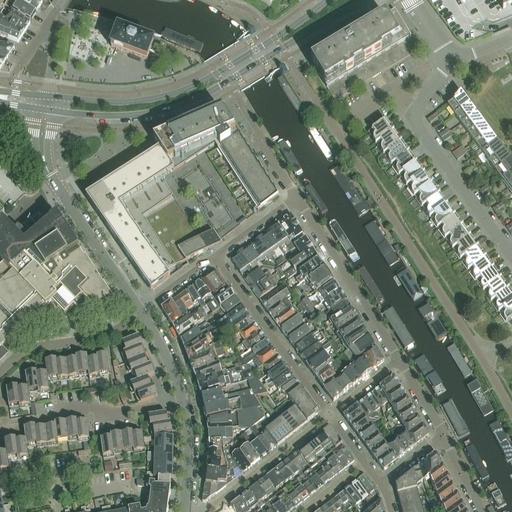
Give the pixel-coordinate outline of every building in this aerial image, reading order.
[(14,0),(15,1),(36,14),(42,4),(35,0),(14,0)] [(511,0),(495,0),(502,10),(511,6),(511,0)] [(36,15),(36,14),(15,1),(12,6),(7,3),(4,8),(7,10),(11,12),(30,24),(30,23),(36,15)] [(199,1),(195,9),(232,31),(237,24),(199,1)] [(0,36),(18,44),(24,33),(5,22),(1,20),(7,10),(4,8),(3,7),(0,11),(0,36)] [(419,51),(394,11),(310,62),(335,102),(372,79),(419,51)] [(5,22),(24,33),(30,24),(11,12),(5,22)] [(117,30),(111,48),(146,61),(153,43),(152,42),(154,37),(154,36),(121,24),(121,25),(119,30),(117,30)] [(165,31),(162,39),(202,55),(205,48),(165,31)] [(8,47),(0,45),(0,70),(5,63),(6,61),(14,49),(8,47)] [(288,85),(282,89),(301,117),(307,113),(288,85)] [(447,106),(454,115),(469,104),(460,91),(460,92),(453,100),(454,101),(447,106)] [(454,115),(461,125),(476,113),(469,104),(454,115)] [(222,112),(213,115),(203,120),(217,143),(220,147),(238,136),(233,129),(232,128),(230,125),(226,118),(222,112)] [(476,113),(461,125),(467,134),(483,122),(476,113)] [(427,121),(430,124),(436,119),(434,116),(436,114),(436,115),(437,115),(436,114),(427,121)] [(161,154),(168,164),(173,172),(184,165),(217,143),(203,120),(154,141),(162,153),(161,154)] [(368,133),(370,137),(375,144),(393,131),(391,133),(387,128),(390,126),(386,120),(368,133)] [(467,134),(474,143),(490,132),(483,122),(467,134)] [(314,124),(307,129),(330,166),(337,161),(314,124)] [(398,137),(393,131),(375,144),(383,155),(401,142),(401,141),(398,143),(395,139),(398,137)] [(438,136),(444,143),(443,143),(450,138),(445,131),(439,136),(439,135),(438,136)] [(497,141),(490,132),(474,143),(481,152),(497,141)] [(238,136),(220,147),(217,149),(252,204),(273,188),(239,135),(238,136)] [(281,137),(275,141),(300,179),(306,175),(281,137)] [(481,152),(488,162),(503,150),(497,141),(481,152)] [(383,155),(385,158),(391,165),(409,152),(406,154),(403,149),(405,147),(401,142),(383,155)] [(452,154),(457,162),(458,161),(457,161),(464,156),(459,150),(452,155),(452,154)] [(488,162),(495,171),(510,159),(503,150),(488,162)] [(413,158),(409,152),(391,165),(393,168),(398,175),(398,176),(416,163),(416,162),(413,164),(410,160),(413,158)] [(495,171),(501,180),(511,172),(511,162),(510,159),(495,171)] [(98,211),(157,171),(153,166),(149,160),(87,199),(96,212),(98,211)] [(398,176),(401,179),(406,186),(424,173),(421,175),(418,170),(421,168),(416,163),(398,176)] [(340,166),(329,172),(359,219),(370,212),(340,166)] [(465,173),(471,180),(470,180),(477,175),(472,168),(466,173),(466,172),(465,173)] [(168,188),(157,171),(98,211),(105,222),(106,222),(108,225),(107,225),(109,227),(111,229),(110,230),(113,234),(114,234),(119,243),(120,243),(121,244),(120,245),(121,246),(122,246),(124,248),(123,248),(130,258),(131,258),(132,260),(131,260),(138,270),(139,270),(141,273),(141,274),(148,285),(175,264),(143,215),(171,197),(172,196),(168,188)] [(511,172),(501,180),(508,189),(511,186),(511,172)] [(428,179),(424,173),(406,186),(414,197),(432,184),(429,186),(426,181),(428,179)] [(414,197),(421,207),(422,207),(440,194),(439,194),(437,196),(433,192),(436,190),(432,184),(414,197)] [(308,185),(302,189),(320,217),(326,213),(308,185)] [(479,191),(484,199),(485,198),(484,198),(491,193),(486,187),(479,192),(479,191)] [(279,196),(273,188),(252,204),(258,212),(279,196)] [(444,200),(440,194),(422,207),(429,218),(447,205),(444,207),(441,202),(444,200)] [(451,211),(447,205),(429,218),(437,228),(455,215),(452,217),(449,213),(451,211)] [(492,210),(498,217),(497,217),(504,212),(499,205),(493,210),(493,209),(492,210)] [(455,215),(437,228),(444,239),(462,226),(460,228),(456,223),(459,221),(455,215)] [(78,248),(57,216),(25,244),(6,225),(3,221),(0,223),(0,263),(2,266),(0,267),(0,349),(16,334),(14,333),(16,332),(17,330),(19,332),(34,319),(35,320),(47,308),(52,303),(64,316),(73,307),(79,313),(88,305),(94,312),(101,311),(112,300),(103,287),(92,270),(83,256),(82,257),(77,249),(78,248)] [(302,233),(291,216),(279,225),(288,237),(292,234),(295,238),(302,233)] [(374,218),(365,223),(389,260),(398,255),(374,218)] [(335,220),(327,224),(352,266),(360,261),(335,220)] [(291,241),(288,237),(279,225),(267,233),(279,249),(285,244),(287,247),(291,244),(290,242),(291,241)] [(467,232),(462,226),(444,239),(452,250),(470,236),(467,238),(464,234),(467,232)] [(279,249),(267,233),(259,239),(271,257),(275,255),(274,252),(279,249)] [(452,250),(454,252),(460,260),(478,247),(475,249),(472,244),(474,242),(470,236),(452,250)] [(177,248),(183,257),(189,263),(199,255),(202,254),(199,248),(204,246),(205,246),(200,238),(177,248)] [(248,247),(260,262),(266,258),(267,260),(271,257),(259,239),(248,247)] [(305,239),(294,246),(299,253),(288,261),(293,270),(285,276),(289,281),(298,275),(296,271),(316,257),(316,256),(305,239)] [(399,246),(394,249),(397,254),(402,251),(399,246)] [(256,265),(259,263),(247,247),(239,254),(250,269),(252,271),(257,267),(256,265)] [(482,253),(478,247),(460,260),(468,271),(486,258),(485,257),(483,259),(479,255),(482,253)] [(250,269),(239,254),(231,259),(230,261),(241,276),(250,269)] [(283,258),(276,263),(279,267),(286,262),(283,258)] [(324,268),(317,258),(299,272),(302,276),(297,280),(300,285),(305,281),(324,268)] [(468,271),(470,274),(475,281),(493,268),(490,270),(487,265),(490,263),(486,258),(468,271)] [(262,267),(259,270),(255,272),(256,273),(245,281),(252,291),(271,277),(272,277),(266,268),(262,267)] [(361,267),(354,271),(377,309),(385,304),(361,267)] [(314,294),(332,282),(333,281),(332,281),(324,268),(305,281),(314,294)] [(407,268),(397,274),(416,304),(425,298),(407,268)] [(497,274),(493,268),(475,281),(483,292),(501,279),(501,278),(498,280),(495,276),(497,274)] [(285,277),(279,269),(276,272),(281,279),(285,277)] [(213,272),(202,281),(211,295),(212,296),(208,298),(211,302),(215,299),(228,289),(217,273),(213,272)] [(276,287),(271,279),(273,278),(272,277),(271,277),(252,291),(259,300),(276,287)] [(483,292),(485,295),(491,302),(509,289),(508,289),(506,291),(502,286),(505,284),(501,279),(483,292)] [(192,287),(202,301),(211,295),(202,281),(192,287)] [(325,302),(340,293),(334,283),(319,294),(317,295),(322,304),(325,302)] [(205,305),(202,301),(192,287),(184,293),(192,305),(197,302),(199,304),(202,308),(205,305)] [(287,297),(280,287),(260,303),(267,312),(287,297)] [(211,302),(207,305),(213,313),(221,307),(234,297),(228,289),(215,299),(211,302)] [(511,295),(511,293),(509,289),(491,302),(498,313),(511,302),(511,299),(510,297),(511,295)] [(297,300),(302,297),(298,291),(295,293),(296,295),(293,297),(296,300),(294,302),(295,304),(298,302),(297,300)] [(185,310),(192,305),(184,293),(177,298),(185,310)] [(346,302),(340,293),(325,302),(331,311),(346,302)] [(298,302),(300,305),(301,304),(309,299),(305,294),(302,297),(297,300),(298,302)] [(221,307),(226,316),(240,305),(234,297),(221,307)] [(287,297),(267,312),(273,321),(284,313),(283,311),(290,306),(285,299),(287,297)] [(182,313),(185,310),(177,298),(170,303),(176,312),(177,311),(180,314),(182,313)] [(315,304),(313,306),(309,299),(301,304),(301,305),(298,307),(302,313),(305,311),(310,317),(305,320),(309,326),(321,318),(315,309),(318,307),(315,304)] [(430,304),(434,309),(439,306),(435,301),(430,304)] [(326,316),(331,324),(351,311),(346,302),(331,311),(331,313),(326,316)] [(511,302),(498,313),(505,323),(506,324),(511,319),(511,302)] [(182,322),(186,319),(182,313),(180,314),(177,311),(176,312),(170,303),(161,309),(172,326),(181,321),(182,322)] [(223,331),(232,324),(246,314),(240,305),(226,316),(230,320),(220,327),(223,331)] [(428,305),(417,312),(438,342),(448,335),(428,305)] [(204,319),(207,325),(213,320),(214,320),(211,315),(205,306),(199,310),(204,319)] [(273,321),(280,329),(297,316),(291,307),(284,313),(273,321)] [(391,309),(381,315),(406,354),(416,348),(391,309)] [(186,319),(182,322),(182,323),(173,328),(179,339),(187,334),(185,331),(204,319),(199,310),(186,319)] [(357,320),(351,311),(331,324),(337,333),(357,320)] [(232,324),(240,334),(253,324),(246,314),(232,324)] [(303,325),(298,317),(297,316),(280,329),(286,338),(303,325)] [(357,320),(337,333),(343,342),(363,329),(357,320)] [(204,331),(207,337),(220,329),(217,324),(204,331)] [(243,338),(245,342),(259,332),(253,324),(240,334),(231,340),(234,344),(243,338)] [(287,339),(294,349),(312,336),(305,326),(287,339)] [(368,338),(363,329),(343,342),(349,351),(368,338)] [(185,351),(197,343),(207,337),(204,332),(198,335),(196,331),(180,341),(185,351)] [(245,342),(251,350),(265,340),(259,332),(245,342)] [(122,343),(125,352),(123,353),(127,363),(147,356),(146,353),(145,354),(138,336),(122,343)] [(300,358),(318,345),(312,336),(294,349),(300,358)] [(349,351),(344,355),(351,365),(374,347),(368,338),(349,351)] [(245,364),(246,365),(271,348),(265,340),(251,350),(256,356),(245,364)] [(336,354),(340,351),(333,341),(329,343),(336,354)] [(185,351),(189,361),(208,350),(205,344),(200,347),(197,343),(185,351)] [(219,344),(208,350),(189,361),(193,373),(220,364),(218,359),(224,357),(221,349),(219,344)] [(300,358),(305,364),(306,366),(322,354),(331,348),(328,344),(321,349),(318,345),(300,358)] [(457,345),(449,350),(465,377),(473,372),(457,345)] [(247,366),(252,362),(257,369),(277,356),(271,348),(246,365),(247,366)] [(384,363),(375,349),(369,353),(377,368),(384,363)] [(371,373),(377,368),(369,353),(362,358),(363,360),(371,373)] [(329,364),(322,354),(306,366),(314,377),(329,364)] [(239,368),(247,366),(239,356),(238,355),(236,356),(239,368)] [(68,379),(79,378),(79,375),(88,374),(89,374),(87,361),(87,356),(68,359),(68,361),(66,361),(68,379)] [(87,361),(89,374),(88,374),(89,379),(100,377),(100,375),(110,373),(107,356),(89,358),(89,361),(87,361)] [(147,356),(127,363),(131,374),(134,373),(137,381),(137,382),(151,377),(154,376),(147,359),(148,358),(147,356)] [(264,367),(269,374),(283,364),(277,356),(257,369),(259,370),(264,367)] [(421,358),(413,363),(434,397),(442,393),(421,358)] [(44,362),(46,374),(47,380),(48,379),(57,378),(58,381),(68,379),(66,361),(63,362),(63,359),(44,362)] [(314,377),(315,378),(322,387),(323,387),(345,369),(338,360),(331,366),(329,364),(314,377)] [(361,380),(371,373),(363,360),(353,368),(361,380)] [(193,373),(196,382),(218,375),(219,376),(223,375),(220,364),(193,373)] [(289,373),(283,364),(269,374),(266,376),(269,380),(266,383),(269,387),(289,373)] [(256,378),(248,367),(240,369),(243,382),(256,378)] [(361,380),(353,368),(343,376),(352,388),(361,380)] [(218,375),(196,382),(200,394),(233,385),(230,377),(239,374),(238,371),(223,375),(219,376),(218,375)] [(48,379),(47,380),(46,374),(44,374),(44,372),(25,374),(27,389),(27,392),(28,392),(38,391),(38,393),(49,391),(48,379)] [(275,383),(281,390),(295,380),(289,373),(269,387),(275,383)] [(343,395),(352,388),(343,376),(334,384),(343,395)] [(151,380),(151,377),(137,382),(137,381),(130,384),(134,395),(137,394),(140,404),(157,397),(150,380),(151,380)] [(392,393),(399,388),(393,378),(386,383),(392,393)] [(267,393),(257,379),(248,381),(252,396),(267,393)] [(301,389),(295,380),(281,390),(287,399),(301,389)] [(333,403),(343,395),(334,384),(332,382),(324,388),(323,389),(333,403)] [(475,382),(467,387),(483,414),(491,410),(475,382)] [(392,393),(386,383),(380,388),(386,397),(392,393)] [(8,407),(9,407),(19,405),(19,408),(30,406),(30,405),(28,392),(27,392),(27,389),(25,389),(25,386),(6,389),(8,407)] [(380,406),(387,400),(386,397),(380,388),(372,394),(380,406)] [(388,409),(405,398),(399,388),(392,393),(386,397),(387,400),(390,405),(388,406),(388,409)] [(318,412),(301,389),(287,399),(295,410),(294,412),(305,425),(317,415),(318,413),(318,412)] [(237,401),(204,408),(204,409),(206,419),(258,408),(252,397),(249,391),(235,394),(237,401)] [(127,404),(123,392),(119,394),(123,405),(127,404)] [(201,397),(204,408),(237,401),(235,394),(224,396),(225,398),(222,399),(220,392),(201,397)] [(380,406),(372,394),(364,400),(373,412),(373,411),(380,406)] [(397,416),(411,407),(405,398),(388,409),(388,411),(393,409),(397,416)] [(373,411),(373,412),(364,400),(357,407),(364,416),(365,418),(373,420),(377,417),(373,411)] [(452,402),(441,408),(458,441),(469,435),(452,402)] [(364,416),(357,407),(343,417),(350,426),(364,416)] [(411,407),(397,416),(403,426),(416,416),(411,407)] [(206,419),(208,431),(231,430),(238,430),(248,429),(248,431),(249,431),(254,426),(262,420),(264,418),(258,408),(206,419)] [(291,436),(305,425),(294,412),(279,422),(291,436)] [(390,413),(386,412),(385,416),(390,425),(394,423),(389,416),(390,413)] [(154,437),(155,437),(172,438),(169,416),(170,416),(169,413),(166,414),(166,413),(148,416),(150,428),(152,427),(154,436),(154,437)] [(370,425),(365,418),(364,416),(350,426),(357,435),(370,425)] [(416,416),(403,426),(408,434),(407,435),(407,436),(422,426),(416,416)] [(65,423),(67,440),(77,439),(78,441),(89,440),(87,422),(84,423),(83,420),(65,423)] [(279,422),(265,433),(276,447),(291,436),(279,422)] [(511,449),(498,422),(489,426),(507,462),(511,459),(511,449)] [(47,428),(45,428),(47,446),(58,444),(58,442),(67,440),(65,423),(47,425),(47,428)] [(363,444),(377,434),(370,425),(357,435),(363,444)] [(24,428),(25,440),(26,446),(36,445),(36,447),(47,446),(45,428),(42,428),(42,426),(24,428)] [(257,441),(267,454),(268,454),(276,447),(265,433),(260,437),(255,431),(257,429),(254,426),(249,431),(256,440),(257,441)] [(415,447),(429,436),(422,426),(407,436),(415,447)] [(322,434),(335,451),(342,446),(342,445),(336,436),(330,428),(322,434)] [(143,437),(142,432),(141,430),(139,431),(139,432),(121,434),(123,452),(133,451),(133,453),(145,452),(143,442),(143,437)] [(208,431),(209,442),(224,442),(230,441),(233,441),(233,434),(238,434),(238,430),(231,430),(208,431)] [(407,436),(407,435),(406,433),(397,440),(406,454),(415,447),(407,436)] [(123,452),(121,434),(103,437),(103,436),(100,436),(103,458),(114,456),(114,454),(123,452)] [(249,447),(248,448),(258,462),(267,454),(257,441),(256,440),(252,443),(245,434),(241,437),(249,447)] [(322,434),(314,441),(326,457),(329,456),(325,451),(328,450),(331,454),(335,451),(322,434)] [(370,453),(384,443),(377,434),(363,444),(370,453)] [(172,438),(155,437),(155,446),(173,446),(173,438),(172,438)] [(4,441),(6,453),(6,458),(7,458),(16,457),(17,460),(28,458),(26,446),(25,440),(23,441),(23,438),(4,441)] [(406,454),(397,440),(388,447),(391,451),(398,461),(406,454)] [(230,441),(224,442),(209,442),(209,453),(207,470),(207,473),(225,475),(221,454),(228,449),(230,446),(230,441)] [(237,452),(237,453),(249,469),(258,462),(248,448),(247,447),(243,450),(236,441),(231,445),(237,452)] [(326,457),(314,441),(305,447),(318,464),(326,457)] [(391,451),(388,447),(387,447),(384,443),(370,453),(376,462),(391,451)] [(472,445),(465,449),(483,484),(490,480),(472,445)] [(172,458),(173,446),(155,446),(155,454),(147,454),(147,458),(172,458)] [(342,446),(335,451),(331,454),(334,458),(337,461),(348,453),(342,446)] [(305,447),(297,454),(306,466),(308,465),(311,469),(318,464),(305,447)] [(228,449),(221,454),(225,475),(207,473),(205,487),(215,488),(215,486),(224,486),(224,482),(230,479),(232,482),(240,476),(231,463),(230,458),(228,449)] [(6,458),(6,453),(4,453),(3,451),(0,451),(0,471),(9,470),(7,458),(6,458)] [(391,451),(376,462),(383,472),(398,461),(391,451)] [(240,476),(249,469),(237,453),(230,458),(231,463),(240,476)] [(344,470),(352,463),(354,462),(348,453),(337,461),(344,470)] [(307,466),(306,466),(297,454),(291,458),(304,475),(307,472),(304,469),(307,466)] [(442,465),(437,456),(437,455),(434,455),(426,461),(430,474),(442,465)] [(172,468),(172,458),(147,458),(147,462),(154,462),(154,468),(172,468)] [(291,458),(283,465),(293,478),(298,474),(301,477),(304,475),(291,458)] [(334,458),(328,463),(338,475),(344,470),(337,461),(334,458)] [(418,468),(423,481),(427,478),(429,476),(431,475),(430,474),(426,461),(419,467),(418,468)] [(318,464),(321,468),(331,481),(338,475),(328,463),(324,466),(321,462),(318,464)] [(112,463),(104,464),(105,473),(113,472),(112,463)] [(283,465),(275,472),(284,485),(284,484),(284,485),(293,478),(283,465)] [(446,474),(442,465),(430,474),(431,475),(429,476),(433,484),(446,474)] [(154,479),(170,479),(172,479),(172,468),(154,468),(154,474),(147,474),(147,478),(154,478),(154,479)] [(321,468),(314,474),(324,486),(331,481),(321,468)] [(396,486),(395,486),(396,490),(397,494),(416,490),(416,488),(418,485),(421,483),(423,481),(418,468),(416,469),(414,470),(413,470),(413,471),(412,471),(412,472),(412,473),(410,474),(396,486)] [(317,491),(324,486),(314,474),(311,470),(304,475),(317,491)] [(275,472),(266,478),(276,491),(284,485),(275,472)] [(432,487),(436,495),(451,484),(446,474),(433,484),(434,485),(432,487)] [(297,480),(300,484),(310,497),(317,491),(304,475),(297,480)] [(371,502),(375,500),(377,498),(379,496),(375,491),(364,476),(357,482),(371,502)] [(266,478),(257,485),(267,497),(273,493),(276,497),(279,495),(276,491),(266,478)] [(170,487),(170,479),(154,479),(154,480),(136,480),(137,487),(147,488),(146,495),(148,496),(148,498),(147,501),(168,503),(168,500),(169,498),(170,487)] [(215,488),(205,487),(202,504),(205,504),(232,482),(230,479),(224,482),(224,486),(215,486),(215,488)] [(357,482),(350,488),(361,503),(365,500),(368,504),(371,502),(357,482)] [(300,484),(293,490),(303,502),(310,497),(300,484)] [(441,503),(456,492),(451,484),(436,495),(441,503)] [(262,502),(267,497),(257,485),(249,492),(258,504),(262,508),(265,506),(262,502)] [(491,485),(484,488),(495,511),(500,511),(504,510),(491,485)] [(350,488),(343,493),(353,506),(354,508),(355,507),(358,511),(359,511),(360,511),(362,510),(358,505),(361,503),(350,488)] [(296,507),(303,502),(293,490),(289,493),(286,489),(283,491),(296,507)] [(416,490),(397,494),(399,502),(418,496),(416,490)] [(283,498),(279,501),(288,511),(290,511),(296,507),(283,491),(280,494),(283,498)] [(249,511),(258,504),(249,492),(240,499),(249,511)] [(446,511),(461,502),(460,501),(456,492),(441,503),(441,504),(432,509),(434,511),(443,507),(445,511),(446,511)] [(343,493),(335,500),(344,511),(352,511),(350,509),(353,506),(343,493)] [(402,511),(421,506),(418,496),(399,502),(402,511)] [(276,511),(288,511),(279,501),(276,497),(272,500),(275,504),(272,506),(276,511)] [(362,510),(360,511),(368,511),(380,502),(377,498),(362,510)] [(230,506),(234,511),(249,511),(240,499),(230,506)] [(344,511),(335,500),(327,506),(331,511),(344,511)] [(0,511),(10,510),(10,506),(3,507),(2,501),(0,501),(0,511)] [(147,510),(146,511),(166,511),(168,503),(147,501),(146,507),(148,508),(147,510)] [(368,511),(383,511),(381,502),(380,502),(368,511)] [(463,511),(466,511),(461,502),(446,511),(463,511)] [(268,509),(263,511),(276,511),(272,506),(271,507),(268,503),(265,505),(268,509)]
